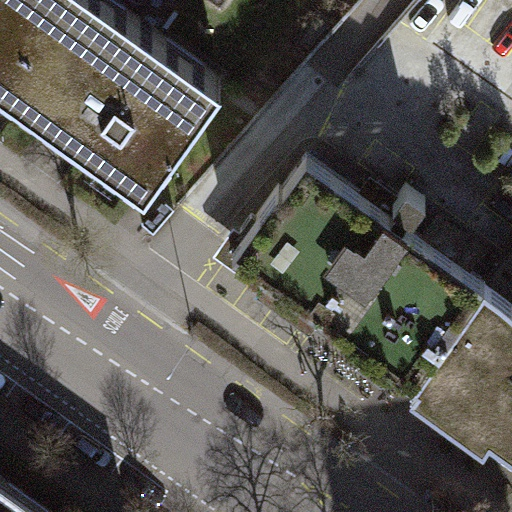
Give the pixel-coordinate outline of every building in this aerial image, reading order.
[(0,0),(0,74),(51,0),(0,0)] [(222,75),(117,0),(51,0),(0,74),(0,80),(144,184),(222,75)] [(233,248),(414,377),(486,277),(408,221),(427,195),(407,180),(399,191),(380,178),(368,193),(308,150),(283,185),(280,182),(258,213),(254,211),(240,229),(244,232),(233,248)] [(511,447),(511,296),(486,277),(414,377),(511,447)] [(0,511),(57,511),(0,471),(0,511)]
